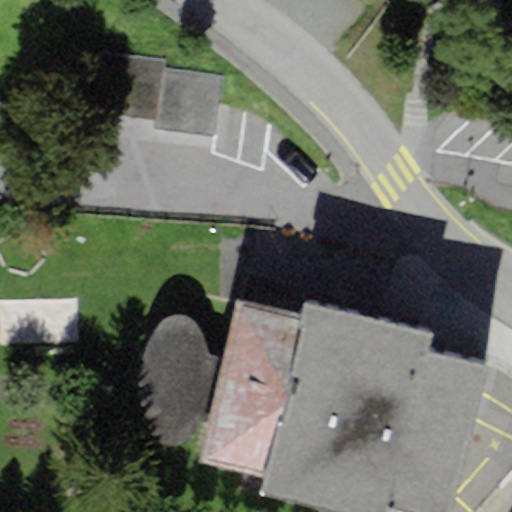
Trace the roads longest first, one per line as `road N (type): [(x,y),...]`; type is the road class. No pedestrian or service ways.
road 1 (residential): [(0,183),(373,222),(413,205)]
road 2 (residential): [(208,0),(342,117),(413,205)]
road 3 (residential): [(413,205),(456,254),(511,283)]
